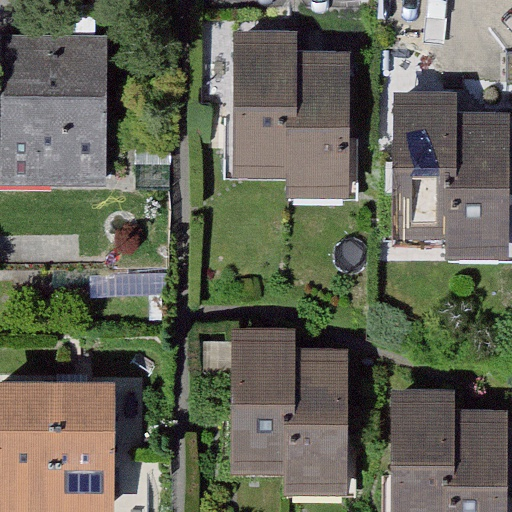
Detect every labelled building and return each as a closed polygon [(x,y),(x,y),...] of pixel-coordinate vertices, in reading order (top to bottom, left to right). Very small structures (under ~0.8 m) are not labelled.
[(303,43),(243,42),(240,188),(292,189),(291,212),(350,213),(353,59),(303,58),(303,43)] [(111,47),(15,46),(12,199),(108,200),(111,47)] [(462,106),(402,105),(399,252),(451,253),(450,276),(509,277),(511,123),(462,122),(462,106)] [(298,345),(238,344),(235,490),(287,491),(286,511),(345,511),(348,361),(298,360),(298,345)] [(0,511),(52,511),(54,395),(0,394),(0,511)] [(109,511),(111,396),(54,395),(52,511),(109,511)] [(460,405),(399,404),(397,511),(507,511),(510,422),(460,421),(460,405)]
